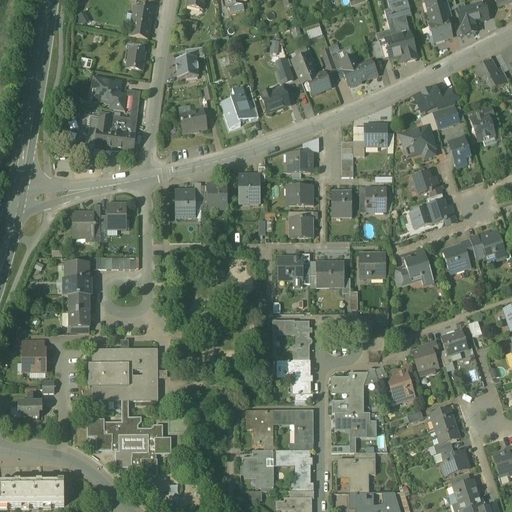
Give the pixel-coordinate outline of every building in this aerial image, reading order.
[(189,0),(188,8),(187,8),(203,12),(202,11),(204,0),(189,0)] [(365,0),(351,0),(354,9),(367,4),(365,0)] [(406,0),(380,0),(391,40),(410,35),(415,55),(421,54),(406,0)] [(424,0),(426,6),(428,7),(429,10),(428,12),(429,17),(432,19),(435,18),(437,25),(446,22),(441,3),(440,0),(424,0)] [(511,0),(494,0),(497,9),(511,4),(511,0)] [(483,6),(465,11),(467,17),(469,17),(471,25),(474,24),(479,22),(479,23),(488,21),(483,6)] [(152,11),(135,8),(133,18),(136,18),(134,26),(149,29),(152,11)] [(467,17),(465,11),(457,13),(460,25),(460,28),(461,27),(464,36),(464,37),(477,34),(474,24),(471,25),(469,17),(467,17)] [(80,15),(77,22),(86,25),(88,18),(80,15)] [(197,25),(181,21),(180,29),(195,32),(197,25)] [(437,25),(428,27),(433,44),(444,41),(444,39),(451,36),(447,22),(446,22),(437,25)] [(460,28),(460,25),(454,26),(457,38),(464,36),(461,27),(460,28)] [(144,32),(131,29),(129,39),(143,41),(144,32)] [(309,40),(323,37),(321,29),(307,32),(309,40)] [(391,40),(384,42),(387,50),(386,50),(389,60),(389,62),(403,58),(404,64),(416,61),(415,55),(410,35),(391,40)] [(271,42),(271,55),(279,55),(280,42),(271,42)] [(384,42),(378,44),(382,59),(383,62),(389,60),(386,50),(387,50),(384,42)] [(378,44),(371,45),(376,61),(382,59),(378,44)] [(186,60),(203,58),(202,50),(185,51),(186,60)] [(329,51),(321,54),(326,67),(334,64),(331,56),(329,51)] [(144,55),(130,53),(127,71),(142,73),(144,62),(143,62),(144,55)] [(338,54),(331,56),(334,64),(336,72),(342,70),(340,64),(341,63),(338,54)] [(308,57),(292,63),(301,85),(306,83),(306,82),(315,78),(311,70),(314,69),(308,57)] [(341,63),(340,64),(342,70),(350,90),(361,85),(360,83),(359,83),(354,70),(356,69),(352,59),(341,63)] [(286,61),(277,65),(280,74),(277,75),(281,87),(293,82),(286,61)] [(356,69),(354,70),(359,83),(360,83),(369,79),(370,81),(377,78),(371,62),(356,69)] [(180,85),(198,82),(195,63),(177,66),(180,85)] [(334,64),(326,67),(329,74),(336,72),(334,64)] [(491,64),(475,73),(481,85),(487,85),(492,93),(503,87),(496,73),(491,64)] [(509,84),(501,70),(496,73),(503,87),(509,84)] [(315,78),(306,82),(306,83),(312,98),(320,95),(331,90),(324,74),(315,78)] [(127,98),(118,97),(120,85),(94,81),(93,92),(98,93),(96,103),(112,106),(111,112),(125,114),(127,98)] [(211,89),(204,91),(206,103),(213,101),(211,89)] [(282,89),(261,98),(267,116),(289,107),(282,89)] [(434,89),(413,100),(415,104),(410,106),(414,113),(419,111),(421,114),(441,104),(442,104),(439,98),(434,89)] [(459,99),(454,89),(447,93),(448,94),(452,102),(459,99)] [(234,101),(230,102),(230,103),(220,107),(229,132),(240,129),(239,126),(251,122),(248,114),(245,115),(242,107),(247,105),(242,91),(232,95),(234,101)] [(140,95),(127,93),(127,98),(133,99),(130,121),(128,133),(127,136),(135,137),(140,95)] [(452,102),(448,94),(439,98),(442,104),(441,104),(444,109),(453,104),(452,102)] [(247,105),(242,107),(245,115),(248,114),(251,122),(258,120),(254,103),(247,105)] [(453,109),(432,116),(437,133),(459,126),(453,109)] [(491,109),(482,112),(484,118),(487,116),(489,123),(495,121),(491,109)] [(203,114),(179,119),(183,138),(192,136),(191,135),(207,132),(203,114)] [(432,116),(419,122),(422,132),(427,131),(429,135),(437,133),(432,116)] [(484,118),(470,122),(473,132),(472,134),(474,135),(477,145),(494,139),(489,123),(487,116),(484,118)] [(99,120),(90,119),(88,120),(87,130),(88,132),(88,137),(86,139),(84,149),(86,151),(94,152),(97,132),(99,120)] [(115,119),(112,119),(111,122),(124,123),(123,132),(128,133),(130,121),(115,119)] [(111,122),(99,120),(97,132),(94,152),(111,154),(111,153),(133,156),(135,137),(127,136),(128,133),(123,132),(124,123),(111,122)] [(386,129),(371,129),(371,128),(364,128),(364,144),(364,147),(378,147),(378,148),(380,148),(380,147),(386,147),(386,149),(387,149),(387,136),(387,128),(386,128),(386,129)] [(422,132),(401,139),(405,152),(411,150),(411,151),(413,150),(415,157),(423,155),(424,159),(426,160),(432,158),(433,156),(432,152),(434,151),(429,135),(427,131),(422,132)] [(463,140),(448,146),(456,171),(466,168),(464,162),(470,160),(463,140)] [(364,144),(353,144),(353,150),(353,156),(353,159),(364,159),(364,147),(364,144)] [(313,156),(289,156),(289,176),(311,175),(311,163),(313,163),(313,156)] [(258,177),(239,177),(239,202),(250,202),(250,207),(259,207),(259,185),(265,185),(265,169),(258,169),(258,177)] [(431,181),(429,174),(413,180),(418,198),(429,195),(439,190),(436,179),(431,181)] [(227,186),(217,186),(217,188),(207,189),(207,208),(218,208),(218,211),(227,211),(227,186)] [(311,188),(291,188),(291,199),(289,199),(289,208),(314,208),(314,200),(311,200),(311,188)] [(371,192),(366,192),(366,190),(359,190),(359,215),(385,214),(385,192),(379,192),(378,191),(377,190),(376,190),(375,190),(374,190),(373,190),(372,191),(371,192)] [(439,190),(429,195),(431,195),(432,200),(442,197),(440,190),(439,190)] [(187,195),(175,195),(175,216),(186,217),(186,219),(195,219),(195,204),(195,192),(194,192),(187,192),(187,195)] [(352,193),(342,193),(342,195),(332,195),(332,215),(342,215),(343,218),(352,218),(352,193)] [(432,200),(426,202),(428,208),(444,203),(442,197),(432,200)] [(444,203),(428,208),(428,209),(423,211),(422,210),(414,213),(409,215),(412,224),(417,222),(419,231),(433,226),(433,227),(444,223),(454,219),(451,208),(446,210),(444,203)] [(93,207),(93,216),(73,216),(73,239),(85,239),(85,246),(101,245),(101,234),(100,218),(100,207),(93,207)] [(127,208),(106,208),(107,217),(107,228),(107,230),(127,230),(127,208)] [(314,214),(289,215),(289,221),(293,221),(293,229),(291,229),(291,240),(311,240),(311,234),(312,234),(313,233),(313,232),(313,231),(312,230),(311,229),(311,221),(314,221),(314,214)] [(454,219),(444,223),(444,224),(445,224),(447,229),(457,226),(455,219),(454,219)] [(488,239),(487,237),(469,242),(469,243),(470,245),(476,262),(493,256),(493,257),(494,256),(496,263),(506,260),(498,236),(488,239)] [(470,245),(469,243),(461,246),(462,248),(462,250),(463,250),(467,263),(475,260),(470,245)] [(462,248),(449,252),(449,254),(442,256),(449,275),(454,274),(455,275),(464,272),(464,271),(469,269),(467,263),(463,250),(462,250),(462,248)] [(417,262),(412,264),(411,261),(403,264),(405,270),(396,273),(395,283),(397,288),(411,284),(410,282),(420,279),(422,287),(433,283),(426,262),(424,261),(425,259),(425,258),(419,255),(417,261),(417,262)] [(383,258),(361,258),(361,277),(369,277),(369,279),(383,279),(383,258)] [(302,260),(278,261),(278,278),(286,278),(286,282),(302,282),(303,282),(302,267),(302,260)] [(344,264),(316,264),(316,266),(310,267),(310,278),(316,278),(316,285),(329,285),(329,288),(341,288),(342,288),(345,288),(345,281),(344,264)] [(89,266),(65,266),(65,267),(68,267),(68,281),(65,281),(65,282),(89,282),(89,266)] [(310,278),(310,267),(302,267),(303,282),(302,282),(302,286),(310,286),(310,278)] [(65,282),(62,282),(63,298),(69,298),(88,298),(90,298),(90,282),(89,282),(65,282)] [(88,298),(69,298),(69,314),(88,314),(88,298)] [(88,314),(69,314),(69,328),(69,330),(76,330),(88,330),(88,314)] [(309,339),(309,324),(294,324),(294,323),(284,323),(284,324),(272,324),(272,336),(297,336),(298,363),(309,363),(309,348),(311,347),(312,346),(312,345),(312,343),(312,342),(311,341),(310,340),(309,339)] [(477,324),(468,327),(472,340),(482,337),(477,324)] [(462,333),(441,340),(445,353),(447,359),(450,358),(468,352),(462,333)] [(45,352),(34,352),(34,344),(22,344),(22,366),(29,366),(29,375),(45,375),(45,352)] [(435,344),(429,346),(430,349),(431,349),(434,358),(439,356),(439,355),(435,344)] [(430,349),(412,355),(418,375),(420,380),(432,376),(435,376),(433,370),(437,369),(434,358),(431,349),(430,349)] [(92,389),(92,403),(122,403),(122,427),(120,424),(104,425),(104,422),(92,423),(88,426),(88,439),(97,439),(97,452),(119,452),(119,455),(117,455),(117,469),(140,469),(140,466),(142,465),(142,477),(157,477),(157,455),(171,455),(170,441),(158,441),(158,439),(160,439),(163,436),(163,427),(154,427),(151,430),(139,431),(139,428),(142,424),(142,419),(129,419),(129,403),(158,403),(158,380),(155,380),(155,374),(158,374),(158,352),(128,352),(128,355),(122,355),(122,352),(92,352),(92,366),(89,366),(89,382),(88,382),(87,383),(87,384),(87,385),(88,385),(88,386),(89,386),(89,389),(92,389)] [(447,359),(445,353),(439,355),(439,356),(444,370),(453,367),(450,358),(447,359)] [(310,377),(310,363),(309,363),(298,363),(277,363),(277,378),(296,378),(296,396),(311,396),(310,384),(309,384),(309,377),(310,377)] [(414,381),(409,367),(403,369),(408,383),(414,381)] [(383,369),(375,371),(379,383),(387,380),(383,369)] [(398,372),(396,372),(391,373),(393,379),(389,388),(391,396),(389,402),(391,407),(393,408),(397,407),(397,405),(407,401),(407,400),(414,398),(408,383),(403,369),(401,371),(398,372)] [(366,376),(352,376),(352,380),(331,380),(332,391),(349,391),(349,400),(349,416),(362,416),(362,389),(379,383),(375,371),(367,372),(366,376)] [(54,383),(42,383),(42,396),(54,396),(54,383)] [(27,396),(27,404),(17,404),(18,412),(21,412),(21,420),(39,420),(39,412),(42,412),(42,404),(33,404),(33,395),(27,396)] [(349,400),(342,403),(332,403),(332,416),(336,416),(349,416),(349,400)] [(449,411),(430,417),(436,433),(455,427),(449,411)] [(265,415),(260,415),(260,413),(246,413),(246,429),(256,429),(257,447),(263,447),(263,453),(273,453),(273,424),(273,415),(265,415)] [(313,413),(273,413),(273,415),(273,424),(298,424),(299,446),(311,446),(310,432),(313,432),(313,413)] [(421,414),(407,419),(409,426),(423,422),(421,414)] [(349,416),(336,416),(336,431),(355,431),(355,439),(366,439),(366,425),(369,424),(368,416),(362,416),(349,416)] [(455,427),(436,433),(440,447),(450,444),(459,441),(455,427)] [(450,444),(440,447),(434,449),(437,457),(441,456),(453,452),(450,444)] [(453,452),(441,456),(443,462),(455,458),(453,452)] [(507,454),(492,458),(499,480),(506,478),(509,480),(511,478),(511,452),(507,454)] [(263,453),(254,453),(254,460),(243,460),(243,478),(260,478),(261,490),(274,490),(274,486),(273,470),(273,462),(273,453),(263,453)] [(310,453),(273,453),(273,462),(273,470),(274,486),(291,486),(296,486),(310,485),(310,453)] [(375,455),(355,456),(355,462),(339,463),(339,476),(354,476),(355,484),(351,484),(351,495),(366,495),(367,495),(367,477),(375,477),(375,464),(375,455)] [(455,458),(443,462),(445,467),(443,470),(445,476),(449,478),(469,471),(464,455),(455,458)] [(468,478),(443,486),(443,487),(451,484),(453,491),(454,491),(454,490),(470,484),(468,478)] [(14,485),(0,484),(0,508),(64,508),(64,483),(58,483),(58,484),(42,484),(42,483),(36,483),(36,484),(20,484),(20,483),(14,483),(14,485)] [(470,484),(454,490),(454,491),(456,496),(450,498),(453,507),(478,499),(473,484),(470,484)] [(301,493),(314,493),(313,485),(310,485),(296,486),(291,486),(291,494),(301,493)] [(291,494),(289,494),(289,500),(289,502),(311,501),(314,501),(314,493),(301,493),(291,494)] [(261,494),(249,494),(249,501),(251,503),(262,503),(262,494),(261,494)] [(373,501),(366,501),(366,495),(355,495),(356,510),(362,510),(361,511),(385,511),(384,507),(378,509),(373,509),(373,501)] [(478,499),(453,507),(458,506),(459,511),(482,511),(479,502),(478,499)] [(310,511),(311,501),(289,502),(289,500),(284,501),(284,504),(277,504),(277,511),(310,511)]
